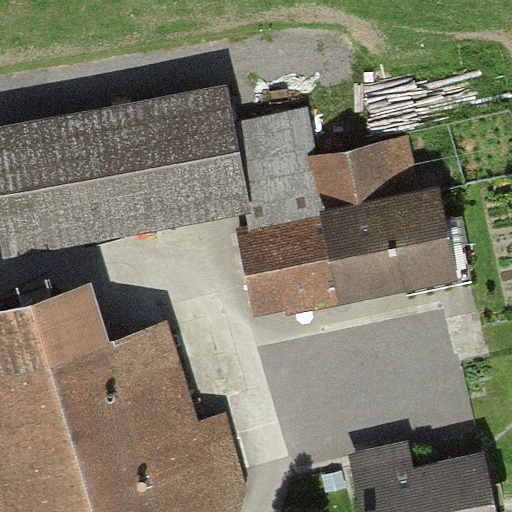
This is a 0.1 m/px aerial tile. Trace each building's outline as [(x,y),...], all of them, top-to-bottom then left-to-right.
[(246,95),(3,133),(22,251),(265,213),(251,123),(246,95)] [(268,231),(336,220),(325,151),(319,112),(251,123),(265,213),(268,231)] [(336,220),(431,205),(421,136),(325,151),(336,220)] [(268,231),(250,233),(262,309),(476,275),(464,200),(431,205),(336,220),(268,231)] [(41,511),(232,511),(176,324),(0,376),(41,511)] [(41,511),(0,376),(0,375),(0,511),(41,511)] [(354,456),(366,511),(511,511),(511,508),(500,453),(428,469),(422,441),(354,456)]
